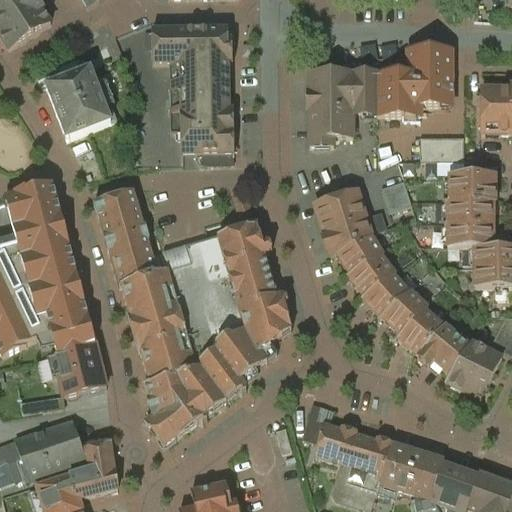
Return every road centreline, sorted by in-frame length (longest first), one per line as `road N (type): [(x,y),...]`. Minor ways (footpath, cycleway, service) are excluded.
road 1 (residential): [(329,367),(291,206),(273,33)]
road 2 (residential): [(62,172),(152,494)]
road 3 (residential): [(273,33),(500,42)]
road 4 (residential): [(329,367),(152,494)]
road 5 (residential): [(491,440),(329,367)]
